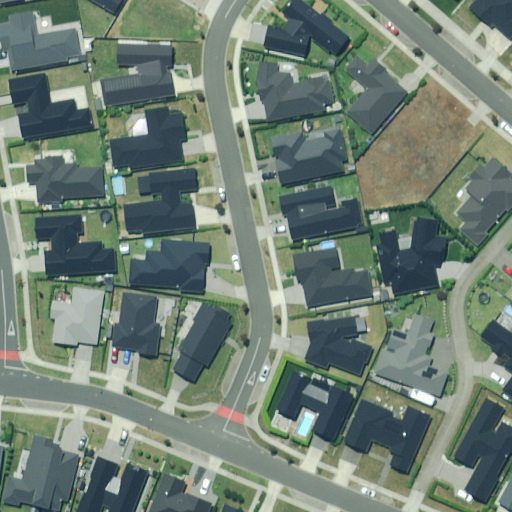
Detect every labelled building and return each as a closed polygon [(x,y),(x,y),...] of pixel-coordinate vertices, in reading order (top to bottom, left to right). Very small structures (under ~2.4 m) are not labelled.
[(269,29),(265,48),(305,57),(309,38),(337,57),(349,39),(300,0),(294,0),(283,15),(290,21),(283,31),(269,29)] [(511,0),(476,0),(468,11),(490,29),(492,27),(510,42),(511,38),(511,0)] [(11,25),(0,26),(0,33),(3,53),(8,52),(12,72),(67,62),(67,58),(81,56),(76,30),(37,37),(33,14),(10,18),(11,25)] [(101,82),(106,108),(175,96),(171,73),(167,74),(166,67),(172,67),(173,47),(119,46),(119,67),(138,67),(139,76),(101,82)] [(347,113),(372,135),(408,93),(385,73),(386,72),(374,61),(368,67),(358,58),(346,71),(368,89),(347,113)] [(265,103),(268,123),(326,112),(324,105),(333,104),(329,82),(323,83),(323,79),(307,82),(307,84),(293,86),(291,76),(277,75),(277,65),(258,64),(257,83),(261,103),(265,103)] [(110,142),(114,169),(129,167),(130,170),(183,162),(180,142),(186,141),(182,116),(170,117),(169,109),(145,113),(149,137),(110,142)] [(272,141),(281,185),(343,173),(341,162),(347,161),(341,132),(324,135),(325,140),(307,144),(305,134),(272,141)] [(37,185),(38,205),(63,203),(62,200),(105,197),(103,169),(77,171),(76,165),(64,166),(63,158),(46,159),(46,162),(36,163),(36,167),(26,168),(28,186),(37,185)] [(461,231),(477,246),(488,234),(486,233),(507,210),(508,212),(511,207),(511,182),(509,180),(511,177),(493,160),(485,169),(482,166),(463,188),(473,197),(457,215),(467,224),(461,231)] [(125,206),(128,233),(142,232),(142,235),(195,229),(192,205),(182,206),(180,194),(197,192),(194,170),(150,175),(152,197),(162,196),(163,202),(125,206)] [(287,216),(292,242),(363,227),(357,201),(342,204),(343,211),(336,212),(332,188),(279,198),(283,216),(287,216)] [(392,285),(394,296),(439,287),(434,267),(439,268),(440,260),(444,260),(447,240),(436,238),(438,223),(416,220),(411,251),(401,253),(396,233),(379,236),(381,246),(376,247),(384,286),(392,285)] [(131,262),(129,286),(180,289),(180,293),(203,295),(205,265),(209,265),(210,245),(163,242),(162,255),(146,254),(146,263),(131,262)] [(303,287),(308,308),(372,295),(368,272),(354,275),(354,271),(341,273),(336,250),(293,258),(299,288),(303,287)] [(57,321),(53,345),(77,349),(78,344),(97,347),(105,295),(75,290),(72,307),(53,304),(51,320),(57,321)] [(116,326),(113,350),(139,353),(138,357),(156,359),(160,326),(154,325),(157,298),(124,295),(120,326),(116,326)] [(173,372),(193,383),(202,367),(206,369),(231,324),(227,322),(229,318),(215,310),(212,314),(201,307),(192,323),(195,325),(179,353),(183,355),(173,372)] [(382,352),(374,374),(439,397),(447,374),(429,368),(432,359),(427,358),(434,336),(430,334),(433,324),(415,318),(408,336),(395,331),(387,353),(382,352)] [(304,363),(327,371),(329,365),(359,376),(364,364),(366,364),(372,349),(353,342),(352,346),(341,341),(341,340),(357,337),(354,319),(324,324),(324,322),(308,324),(311,345),(304,363)] [(511,378),(503,392),(511,398),(511,335),(494,322),(481,340),(492,348),(490,350),(502,359),(504,357),(510,360),(504,368),(511,373),(511,378)] [(312,381),(295,373),(277,414),(294,421),(300,407),(320,416),(313,433),(333,442),(353,397),(333,388),(329,397),(308,388),(312,381)] [(504,410),(486,400),(452,460),(475,473),(464,492),(485,503),(498,480),(495,478),(510,452),(511,453),(511,429),(497,421),(504,410)] [(393,415),(362,401),(343,444),(366,454),(372,441),(395,451),(389,467),(406,474),(431,417),(409,407),(402,423),(391,419),(393,415)] [(68,498),(81,451),(66,447),(67,443),(56,441),(57,435),(37,430),(25,476),(12,473),(5,498),(20,502),(22,497),(60,508),(63,496),(68,498)] [(100,453),(77,511),(101,511),(106,499),(114,502),(109,511),(132,511),(149,468),(130,460),(123,476),(115,473),(120,460),(100,453)] [(189,477),(167,469),(149,511),(208,511),(213,501),(184,489),(189,477)] [(511,511),(511,477),(497,505),(510,511),(511,511)] [(250,511),(252,510),(228,500),(222,511),(250,511)]
